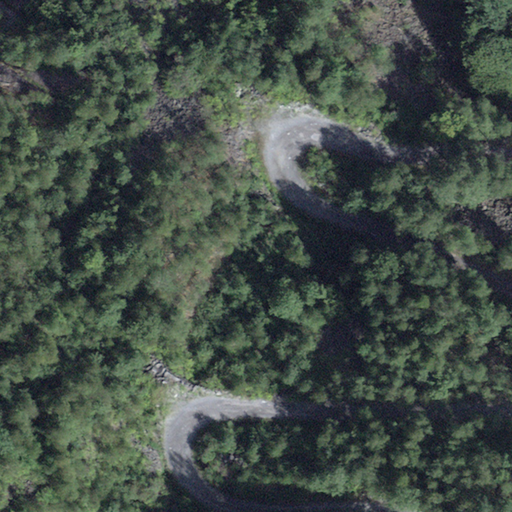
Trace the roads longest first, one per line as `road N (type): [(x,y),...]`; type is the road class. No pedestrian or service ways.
road 1 (track): [(348,511),(264,510),(203,495),(186,475),(180,449),(194,416),(511,415)]
road 2 (track): [(511,294),(317,207),(296,194),(280,152),(300,134),(381,153),(511,162)]
